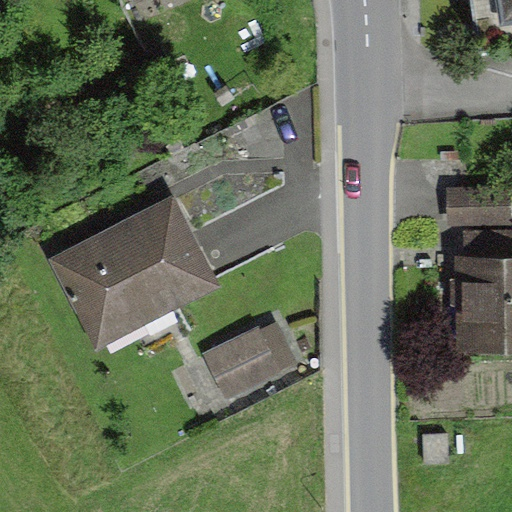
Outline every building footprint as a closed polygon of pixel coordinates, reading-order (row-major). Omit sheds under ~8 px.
[(511,0),(474,0),(479,26),(511,20),(511,0)] [(508,188),(452,188),(452,219),(508,219),(508,188)] [(176,197),(53,257),(98,350),(221,290),(176,197)] [(511,231),(461,233),(465,349),(511,348),(511,231)] [(255,330),(217,350),(237,387),(275,367),(255,330)]
